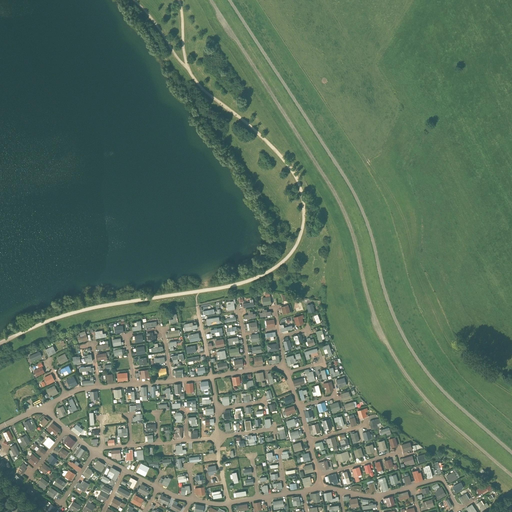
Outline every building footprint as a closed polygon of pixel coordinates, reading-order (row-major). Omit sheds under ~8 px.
[(271,304),(270,296),(261,298),(262,305),(271,304)] [(227,310),(235,309),(233,301),(226,302),(227,310)] [(300,302),(294,303),(296,312),(302,311),(300,302)] [(290,312),(288,305),(280,307),(282,314),(290,312)] [(189,311),(190,316),(183,317),(184,321),(193,319),(192,311),(189,311)] [(170,323),(179,322),(177,313),(173,314),(173,319),(170,319),(170,323)] [(226,323),(234,321),(233,318),(231,318),(231,315),(225,316),(226,323)] [(294,317),(296,325),(303,323),(301,315),(294,317)] [(275,326),(273,319),(266,320),(267,328),(275,326)] [(136,321),(137,326),(132,326),(132,330),(141,329),(140,320),(136,321)] [(249,330),(257,329),(256,322),(248,323),(249,330)] [(186,331),(198,328),(197,324),(194,325),(193,323),(184,325),(186,331)] [(123,325),(114,326),(115,333),(124,331),(123,325)] [(80,342),(88,340),(86,331),(80,333),(81,336),(79,337),(80,342)] [(199,333),(189,335),(190,341),(200,339),(199,333)] [(143,334),(134,336),(135,343),(144,342),(143,334)] [(251,342),(259,341),(258,334),(250,335),(251,342)] [(302,342),(300,334),(293,336),(296,344),(302,342)] [(114,346),(122,344),(121,338),(112,339),(114,346)] [(225,345),(224,338),(215,340),(217,347),(225,345)] [(291,348),(289,340),(283,341),(286,350),(291,348)] [(178,349),(177,341),(169,342),(170,350),(178,349)] [(331,354),(328,344),(323,346),(325,352),(327,351),(329,355),(331,354)] [(57,352),(53,346),(46,349),(49,356),(57,352)] [(305,352),(307,358),(312,357),(311,353),(317,351),(316,348),(305,352)] [(227,358),(226,350),(219,352),(220,359),(227,358)] [(39,351),(29,356),(31,361),(41,356),(39,351)] [(69,360),(65,353),(58,357),(61,364),(69,360)] [(85,355),(86,362),(93,361),(92,354),(85,355)] [(184,358),(184,354),(172,356),(173,363),(178,362),(178,359),(181,359),(184,358)] [(74,364),(81,363),(80,355),(73,357),(74,364)] [(268,360),(268,363),(279,362),(278,355),(274,356),(275,359),(268,360)] [(193,361),(200,359),(199,356),(188,358),(189,364),(194,364),(193,361)] [(263,363),(261,356),(253,358),(255,365),(263,363)] [(147,357),(139,358),(140,366),(148,365),(147,357)] [(235,360),(236,368),(244,366),(243,359),(235,360)] [(42,366),(34,370),(37,376),(45,372),(42,366)] [(197,368),(199,375),(203,374),(202,373),(206,372),(205,367),(197,368)] [(329,367),(331,376),(339,374),(338,370),(334,371),(332,367),(329,367)] [(150,378),(148,370),(142,371),(143,379),(150,378)] [(263,371),(255,373),(256,381),(264,380),(263,371)] [(315,380),(312,371),(306,373),(308,382),(315,380)] [(51,374),(44,378),(47,385),(55,381),(51,374)] [(78,385),(74,376),(66,379),(70,386),(73,384),(74,387),(78,385)] [(240,376),(232,377),(233,385),(241,383),(240,376)] [(346,385),(344,377),(336,380),(338,387),(346,385)] [(254,388),(253,379),(246,381),(247,389),(254,388)] [(210,389),(208,380),(201,381),(202,390),(210,389)] [(333,390),(331,381),(324,383),(327,391),(333,390)] [(193,382),(186,383),(187,392),(194,392),(193,382)] [(55,385),(46,389),(50,397),(59,393),(55,385)] [(320,394),(318,385),(312,387),(314,395),(320,394)] [(302,389),(298,390),(301,399),(304,398),(303,393),(307,392),(306,389),(302,390),(302,389)] [(342,400),(350,398),(348,391),(340,394),(342,400)] [(230,405),(229,395),(221,396),(223,406),(230,405)] [(77,408),(73,398),(69,400),(72,407),(69,409),(70,412),(77,408)] [(187,401),(187,407),(192,406),(193,410),(196,410),(196,400),(187,401)] [(325,402),(317,404),(319,412),(327,410),(325,402)] [(340,409),(338,402),(330,404),(332,411),(340,409)] [(346,410),(354,407),(352,402),(344,404),(346,410)] [(66,414),(63,406),(57,408),(60,416),(66,414)] [(285,408),(287,414),(296,412),(295,406),(285,408)] [(357,411),(359,418),(366,416),(364,408),(357,411)] [(311,409),(304,411),(307,420),(313,419),(311,409)] [(223,412),(225,420),(232,418),(230,411),(223,412)] [(77,412),(68,417),(70,422),(79,417),(77,412)] [(344,425),(341,416),(334,418),(336,421),(339,420),(340,426),(344,425)] [(192,420),(192,426),(198,426),(197,420),(195,420),(195,417),(190,418),(190,420),(192,420)] [(31,418),(23,422),(27,432),(35,428),(31,418)] [(287,421),(289,427),(297,425),(295,418),(287,421)] [(332,427),(329,418),(322,421),(324,429),(332,427)] [(369,421),(371,429),(378,427),(376,423),(380,422),(379,418),(369,421)] [(60,429),(52,423),(47,430),(51,433),(52,431),(56,433),(60,429)] [(320,432),(318,423),(309,425),(310,430),(312,429),(313,434),(320,432)] [(77,425),(73,430),(79,435),(83,430),(77,425)] [(167,439),(171,439),(170,427),(162,428),(162,431),(166,431),(167,439)] [(287,437),(284,428),(279,429),(281,439),(287,437)] [(9,430),(2,433),(6,440),(12,437),(9,430)] [(290,432),(291,439),(300,436),(299,430),(290,432)] [(369,431),(362,433),(364,440),(371,438),(369,431)] [(359,440),(356,432),(350,434),(353,442),(359,440)] [(26,435),(18,439),(22,447),(30,442),(26,435)] [(48,436),(43,442),(50,447),(55,441),(48,436)] [(75,442),(68,436),(64,442),(71,448),(75,442)] [(337,445),(335,436),(326,439),(329,447),(337,445)] [(341,448),(349,445),(346,436),(338,438),(341,448)] [(397,445),(395,437),(388,439),(391,447),(397,445)] [(384,440),(378,442),(380,450),(386,449),(384,440)] [(324,449),(322,441),(314,443),(316,451),(324,449)] [(303,449),(301,442),(293,444),(295,451),(303,449)] [(403,452),(412,449),(410,442),(401,445),(403,452)] [(15,444),(10,446),(14,455),(20,453),(15,444)] [(374,452),(372,444),(365,446),(367,454),(374,452)] [(41,446),(36,451),(42,456),(47,451),(41,446)] [(87,450),(81,447),(76,455),(82,458),(87,450)] [(360,447),(353,449),(356,457),(363,455),(360,447)] [(69,453),(62,448),(58,454),(65,459),(69,453)] [(121,450),(112,450),(112,458),(117,458),(117,460),(121,460),(121,450)] [(349,459),(347,451),(337,454),(339,462),(349,459)] [(311,460),(309,452),(302,454),(304,462),(311,460)] [(28,461),(34,466),(39,459),(34,455),(28,461)] [(58,459),(52,455),(48,461),(54,465),(58,459)] [(414,463),(412,455),(404,458),(406,463),(409,462),(410,464),(414,463)] [(390,458),(383,461),(386,468),(393,466),(390,458)] [(94,467),(101,471),(105,464),(98,460),(94,467)] [(158,460),(150,461),(150,464),(159,469),(158,460)] [(328,468),(326,460),(318,462),(320,470),(328,468)] [(72,461),(70,465),(79,471),(82,467),(72,461)] [(51,468),(44,463),(39,469),(46,474),(51,468)] [(149,467),(141,463),(137,471),(145,475),(149,467)] [(304,466),(306,472),(314,470),(313,464),(304,466)] [(427,478),(436,476),(433,467),(431,467),(430,464),(426,465),(428,474),(426,474),(427,478)] [(361,474),(359,466),(351,469),(354,476),(361,474)] [(94,472),(89,467),(83,475),(89,479),(94,472)] [(121,472),(112,467),(110,471),(115,473),(112,478),(116,480),(121,472)] [(176,474),(174,467),(167,468),(169,476),(176,474)] [(422,480),(419,469),(412,471),(415,482),(422,480)] [(76,474),(69,470),(65,476),(72,481),(76,474)] [(446,475),(449,482),(457,478),(453,471),(446,475)] [(338,483),(335,474),(328,476),(330,482),(333,481),(334,484),(338,483)] [(398,482),(396,474),(389,476),(391,484),(398,482)] [(23,481),(16,475),(11,481),(18,487),(23,481)] [(411,483),(409,476),(403,477),(405,485),(411,483)] [(162,478),(160,482),(167,486),(171,479),(168,477),(168,478),(165,477),(164,479),(162,478)] [(303,479),(305,486),(312,483),(310,477),(303,479)] [(388,490),(385,477),(379,478),(382,491),(388,490)] [(460,489),(471,484),(467,477),(461,480),(463,484),(458,486),(460,489)] [(49,483),(42,478),(38,483),(45,488),(49,483)] [(66,483),(58,478),(54,484),(62,489),(66,483)] [(89,484),(81,479),(76,486),(85,492),(89,484)] [(376,491),(373,482),(368,484),(369,489),(366,489),(367,493),(376,491)] [(142,483),(138,491),(147,496),(150,490),(146,488),(147,486),(142,483)] [(190,485),(183,487),(181,494),(185,495),(186,493),(191,493),(190,485)] [(487,489),(484,485),(477,490),(479,494),(487,489)] [(111,489),(104,486),(98,497),(106,501),(111,489)] [(120,486),(116,494),(122,497),(124,495),(128,497),(131,492),(120,486)] [(58,492),(51,487),(47,493),(54,497),(58,492)] [(36,493),(30,488),(27,491),(33,496),(36,493)] [(442,488),(435,492),(439,499),(446,495),(442,488)] [(331,491),(323,493),(325,500),(332,499),(331,491)] [(320,501),(318,492),(310,494),(311,499),(312,498),(313,502),(320,501)] [(409,497),(408,492),(398,494),(400,500),(409,497)] [(470,499),(466,493),(459,497),(462,503),(470,499)] [(144,499),(136,495),(132,502),(140,506),(144,499)] [(170,498),(161,495),(159,500),(168,504),(170,498)] [(300,505),(299,496),(292,497),(293,506),(300,505)] [(395,504),(392,496),(382,498),(384,503),(386,502),(387,506),(395,504)] [(114,498),(111,504),(117,507),(120,501),(114,498)] [(358,506),(357,498),(349,499),(350,508),(358,506)] [(434,507),(432,499),(425,501),(426,506),(428,506),(429,508),(434,507)] [(486,507),(481,500),(477,502),(482,510),(486,507)] [(68,509),(73,511),(77,511),(81,505),(73,501),(68,509)] [(53,511),(57,507),(49,502),(44,509),(48,511),(53,511)] [(91,511),(95,506),(88,502),(83,510),(86,511),(91,511)] [(173,503),(171,508),(179,511),(182,507),(173,503)]
